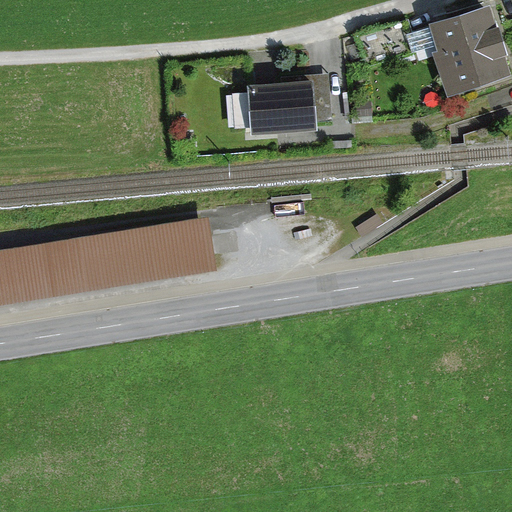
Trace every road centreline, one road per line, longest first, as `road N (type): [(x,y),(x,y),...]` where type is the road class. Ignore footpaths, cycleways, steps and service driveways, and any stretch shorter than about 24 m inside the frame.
road 1 (primary): [(0,344),(511,265)]
road 2 (track): [(0,57),(282,40),(424,0)]
